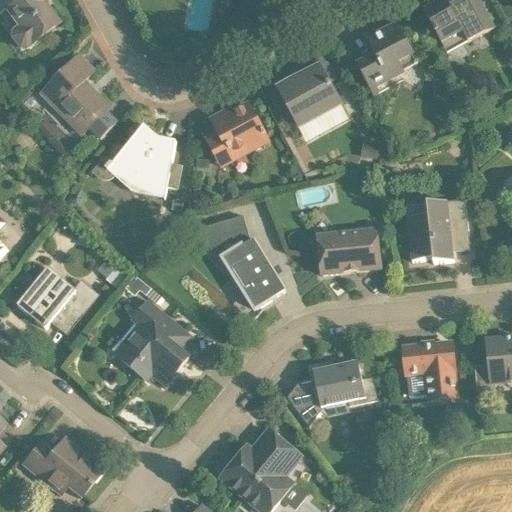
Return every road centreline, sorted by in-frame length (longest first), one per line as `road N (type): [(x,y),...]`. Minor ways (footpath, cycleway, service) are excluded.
road 1 (residential): [(511,298),(294,328),(178,463),(148,464)]
road 2 (residential): [(169,104),(351,0)]
road 3 (residential): [(148,464),(58,392),(0,372)]
road 4 (residential): [(169,104),(141,93),(86,0)]
